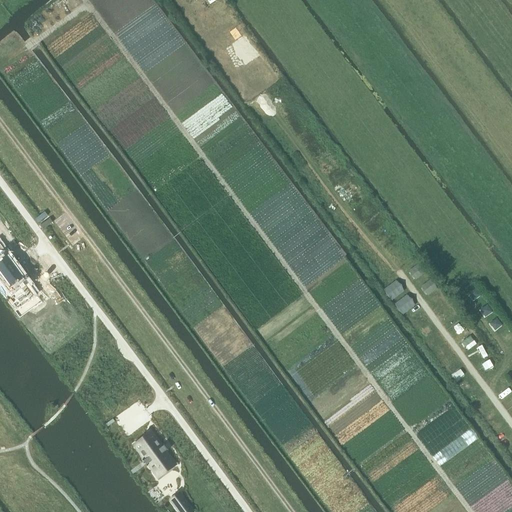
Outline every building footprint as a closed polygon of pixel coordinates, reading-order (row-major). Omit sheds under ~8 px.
[(0,277),(8,289),(16,284),(20,290),(28,284),(0,246),(0,277)] [(480,294),(476,288),(470,292),(474,299),(480,294)] [(492,312),(487,305),(482,309),(486,315),(492,312)] [(502,324),(497,318),(491,323),(496,329),(502,324)] [(151,433),(135,445),(146,459),(143,461),(144,461),(146,465),(147,465),(149,463),(155,472),(171,460),(164,452),(167,450),(166,450),(164,446),(163,446),(161,448),(151,433)] [(179,494),(171,500),(175,505),(179,511),(192,511),(183,499),(179,494)]
